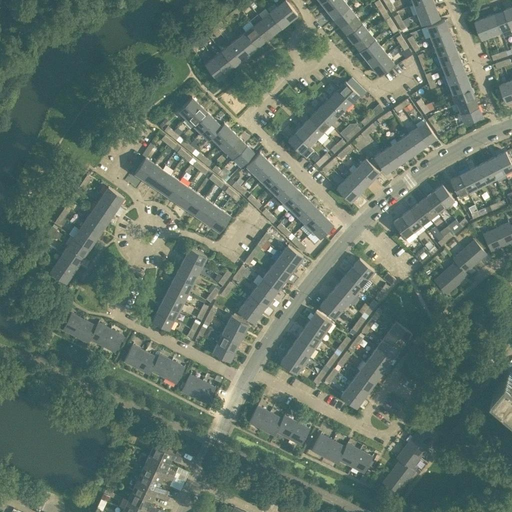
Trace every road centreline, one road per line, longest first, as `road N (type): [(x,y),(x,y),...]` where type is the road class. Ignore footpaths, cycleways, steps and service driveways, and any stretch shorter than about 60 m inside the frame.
road 1 (residential): [(357,227),(253,123),(303,62)]
road 2 (residential): [(245,379),(125,318),(119,298),(142,245)]
road 3 (residential): [(251,369),(312,276),(357,227)]
road 4 (residential): [(357,227),(456,146),(500,128)]
road 5 (residential): [(500,128),(449,0)]
road 6 (residential): [(359,427),(251,369)]
road 7 (residential): [(359,427),(380,394),(402,392),(408,411),(381,439)]
